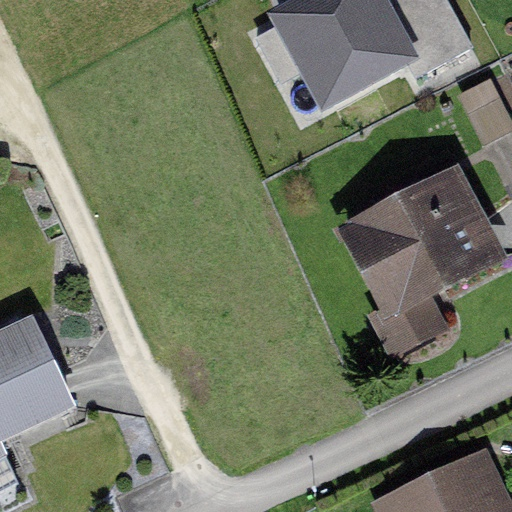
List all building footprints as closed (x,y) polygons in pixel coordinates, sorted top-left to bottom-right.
[(329,101),(404,59),(371,0),(333,0),(287,26),(329,101)] [(511,131),(493,86),(464,98),(485,149),(511,137),(511,131)] [(507,283),(464,196),(360,247),(397,322),(379,331),(401,378),(468,345),(451,310),(507,283)] [(35,318),(0,334),(0,493),(19,484),(2,448),(78,413),(35,318)] [(500,511),(482,472),(394,511),(500,511)]
